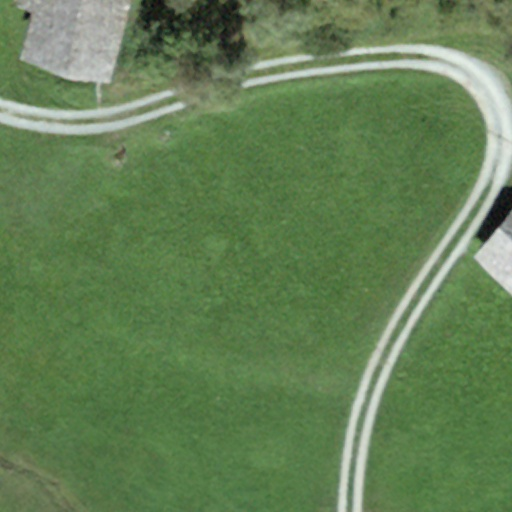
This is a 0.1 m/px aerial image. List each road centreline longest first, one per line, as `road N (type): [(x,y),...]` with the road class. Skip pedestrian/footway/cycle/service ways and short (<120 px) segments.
road 1 (unclassified): [(511,126),(490,72),(359,61),(54,130),(0,116)]
road 2 (unclassified): [(359,511),(363,443),(409,321),(473,233),(511,158)]
